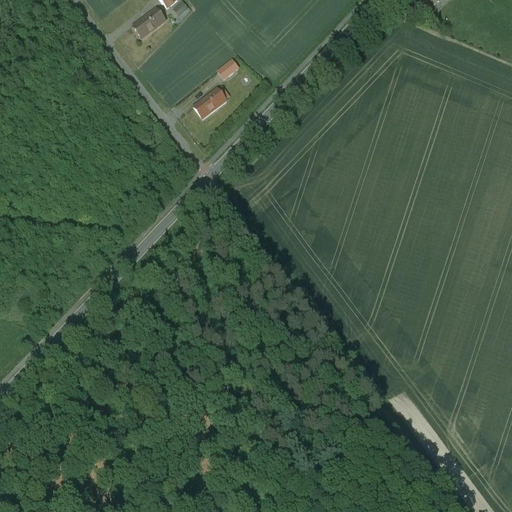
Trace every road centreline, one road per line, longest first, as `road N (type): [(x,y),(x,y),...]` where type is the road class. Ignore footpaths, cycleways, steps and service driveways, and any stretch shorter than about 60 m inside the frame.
road 1 (unclassified): [(208,181),(461,511)]
road 2 (unclassified): [(0,399),(208,181)]
road 3 (unclassified): [(208,181),(378,0)]
road 4 (unclassified): [(72,0),(208,181)]
